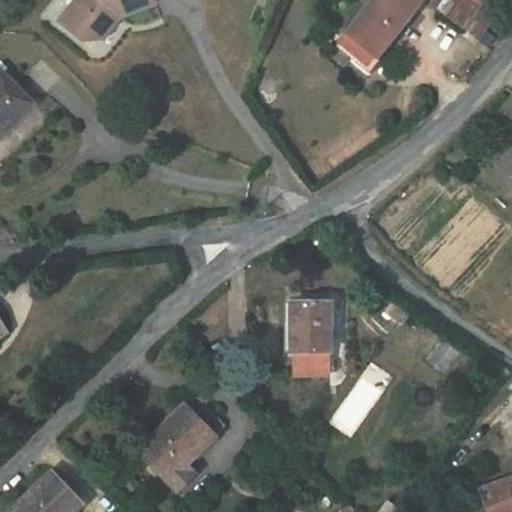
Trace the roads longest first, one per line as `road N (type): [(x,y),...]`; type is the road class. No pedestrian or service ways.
road 1 (unclassified): [(0,478),(261,232)]
road 2 (unclassified): [(261,232),(328,205),(414,151),(483,89),(511,47)]
road 3 (unclassified): [(0,260),(261,232)]
